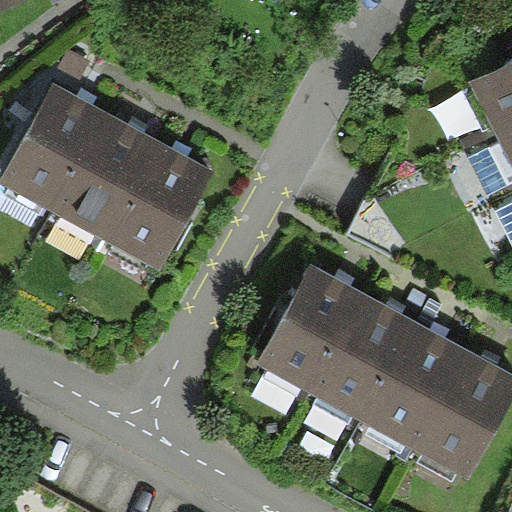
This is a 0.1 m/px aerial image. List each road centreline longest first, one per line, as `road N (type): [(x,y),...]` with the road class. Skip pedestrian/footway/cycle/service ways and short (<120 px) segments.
road 1 (residential): [(130,431),(208,290),(390,0)]
road 2 (residential): [(130,431),(282,511)]
road 3 (residential): [(0,368),(130,431)]
